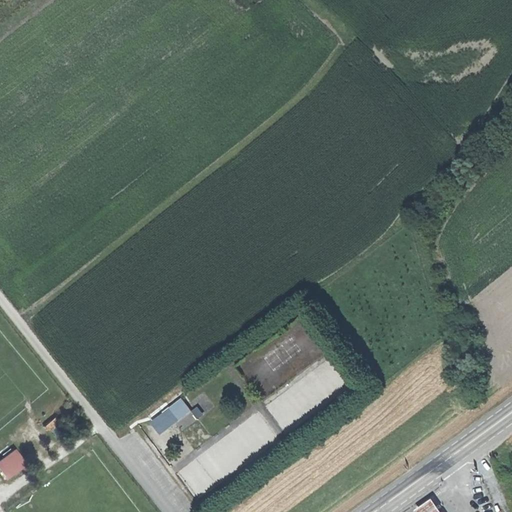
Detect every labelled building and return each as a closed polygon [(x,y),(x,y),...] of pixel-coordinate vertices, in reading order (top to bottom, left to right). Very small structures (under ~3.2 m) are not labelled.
[(181,429),(198,419),(194,412),(177,423),(181,429)] [(153,422),(157,426),(166,418),(162,413),(153,422)] [(157,426),(162,432),(171,424),(166,418),(157,426)] [(0,459),(0,467),(10,479),(30,462),(16,446),(0,459)] [(447,511),(437,497),(418,509),(419,511),(447,511)]
